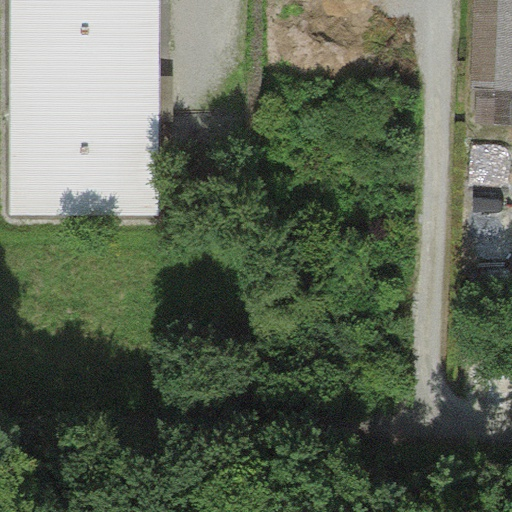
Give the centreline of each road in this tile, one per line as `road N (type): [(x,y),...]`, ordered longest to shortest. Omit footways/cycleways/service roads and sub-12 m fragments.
road 1 (track): [(0,431),(511,434)]
road 2 (track): [(447,0),(428,429)]
